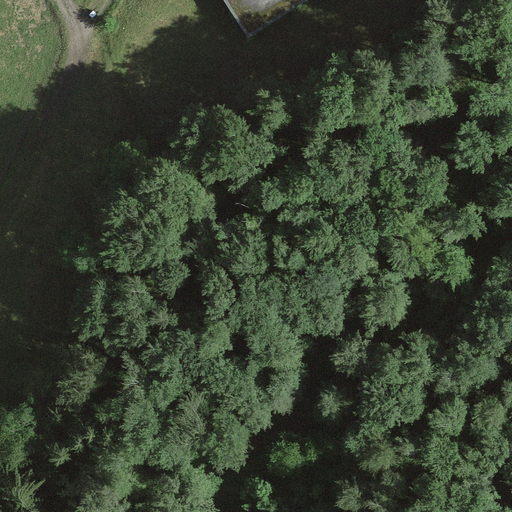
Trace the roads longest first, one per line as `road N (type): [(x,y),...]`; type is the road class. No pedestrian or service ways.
road 1 (track): [(511,116),(413,216),(351,302),(275,437),(215,479),(141,511)]
road 2 (track): [(275,437),(389,403),(511,404)]
